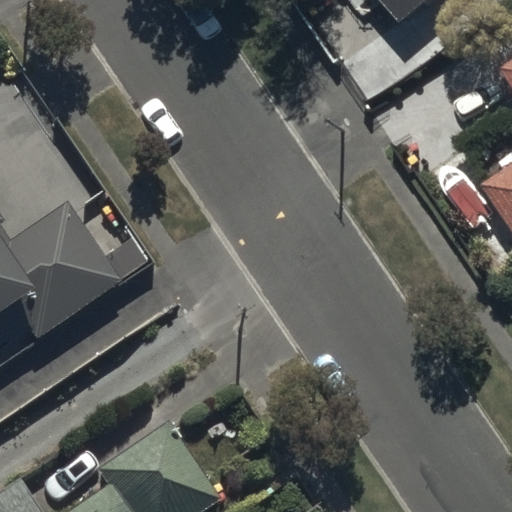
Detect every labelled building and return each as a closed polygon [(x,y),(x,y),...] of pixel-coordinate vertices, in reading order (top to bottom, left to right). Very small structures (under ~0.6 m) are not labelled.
[(384,0),(405,24),(433,0),(384,0)] [(511,64),(506,68),(511,77),(511,169),(488,186),(511,222),(511,64)] [(0,228),(0,348),(25,331),(35,345),(123,284),(109,264),(120,257),(106,236),(93,245),(65,206),(11,244),(0,228)] [(168,425),(99,474),(108,486),(71,511),(205,511),(222,500),(168,425)] [(39,511),(19,481),(0,493),(0,511),(39,511)]
